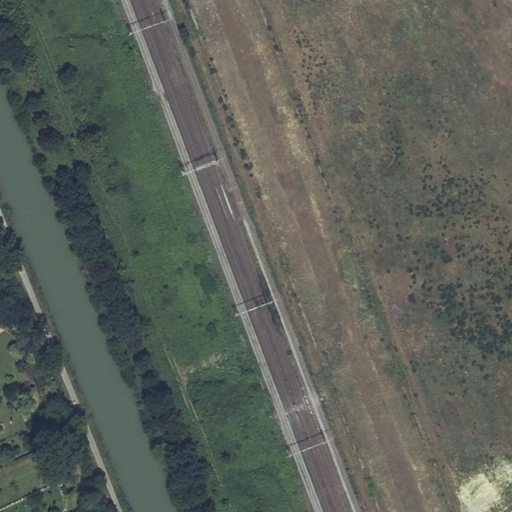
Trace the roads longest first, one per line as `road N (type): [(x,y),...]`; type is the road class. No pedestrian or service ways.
road 1 (track): [(30,0),(240,511)]
road 2 (track): [(199,511),(0,33)]
